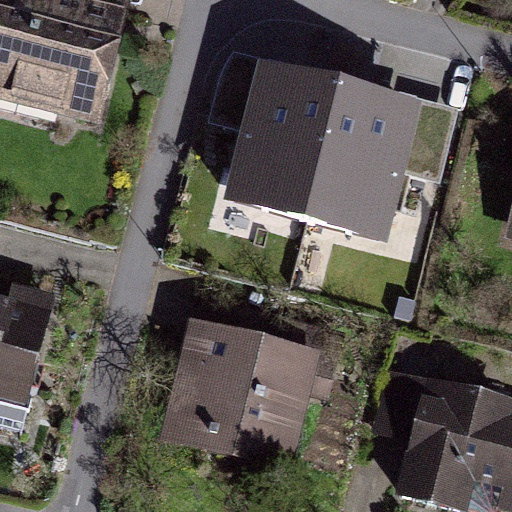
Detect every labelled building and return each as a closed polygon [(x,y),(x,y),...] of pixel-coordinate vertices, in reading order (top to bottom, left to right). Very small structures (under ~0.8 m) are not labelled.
[(0,0),(0,110),(100,135),(132,7),(104,0),(0,0)] [(278,94),(245,86),(214,210),(360,245),(371,198),(408,206),(434,100),(286,64),(278,94)] [(0,435),(21,440),(55,300),(10,289),(7,303),(0,301),(0,435)] [(322,355),(187,324),(158,449),(293,480),(322,355)] [(401,501),(448,511),(511,511),(511,432),(511,433),(511,430),(511,408),(394,381),(377,455),(410,462),(401,501)]
